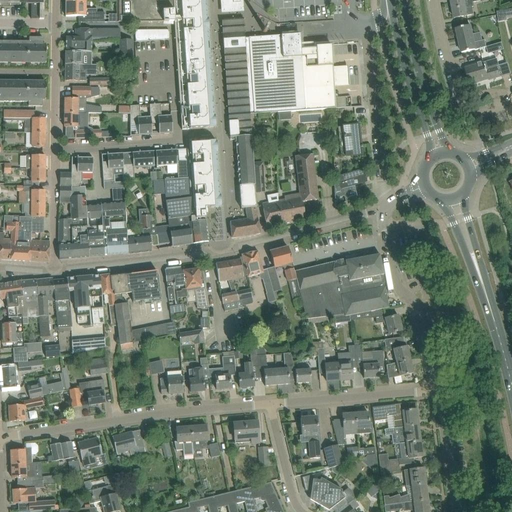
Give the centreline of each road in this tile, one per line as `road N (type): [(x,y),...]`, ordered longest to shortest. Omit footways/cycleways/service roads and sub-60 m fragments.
road 1 (residential): [(52,271),(224,249),(355,215)]
road 2 (residential): [(0,437),(269,403)]
road 3 (residential): [(436,387),(416,312),(397,284),(385,224)]
road 4 (unclassified): [(54,147),(225,136)]
road 5 (residential): [(269,403),(436,387)]
road 6 (residential): [(511,103),(467,114),(433,0)]
road 7 (tertiary): [(389,3),(431,155)]
road 8 (tertiary): [(446,150),(404,0)]
road 9 (residential): [(54,147),(53,0)]
road 10 (residential): [(455,511),(436,387)]
road 11 (residential): [(52,271),(54,147)]
